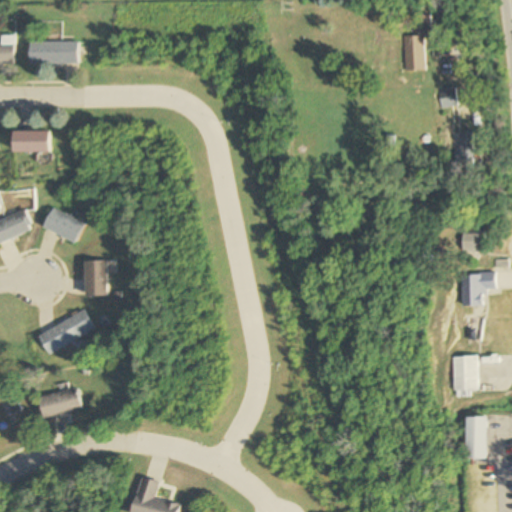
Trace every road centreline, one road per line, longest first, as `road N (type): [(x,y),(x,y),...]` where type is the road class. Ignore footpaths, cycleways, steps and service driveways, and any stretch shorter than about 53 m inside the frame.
road 1 (residential): [(0,96),(152,96),(188,104),(211,138),(255,352),(252,401),(220,461)]
road 2 (residential): [(0,474),(92,443),(163,445),(220,461),(269,511)]
